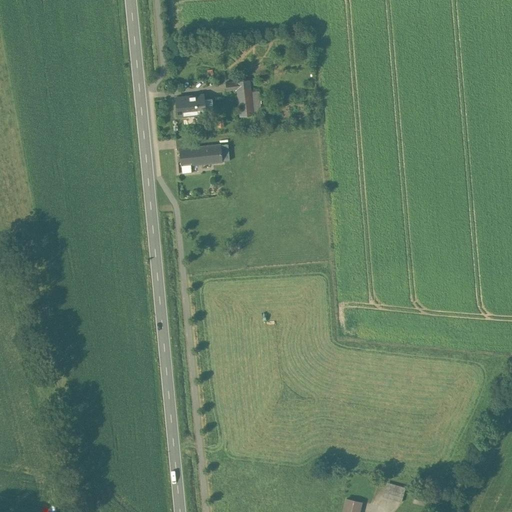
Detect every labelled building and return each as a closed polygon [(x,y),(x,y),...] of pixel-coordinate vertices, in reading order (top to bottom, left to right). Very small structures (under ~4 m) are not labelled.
[(250,81),(242,82),(243,90),(238,90),(238,96),(251,95),(250,92),(250,89),(250,81)] [(242,82),(226,84),(226,92),(238,90),(243,90),(242,82)] [(258,92),(250,92),(251,101),(253,115),(261,114),(258,92)] [(203,95),(177,97),(178,117),(205,114),(214,113),(213,100),(203,101),(203,95)] [(251,101),(239,103),(240,117),(253,116),(253,115),(251,101)] [(191,137),(175,139),(176,150),(180,149),(192,148),(191,137)] [(192,148),(180,149),(181,165),(228,161),(227,144),(192,148)] [(397,490),(386,486),(383,497),(401,502),(405,488),(398,487),(397,490)] [(359,511),(362,502),(345,498),(341,511),(359,511)]
